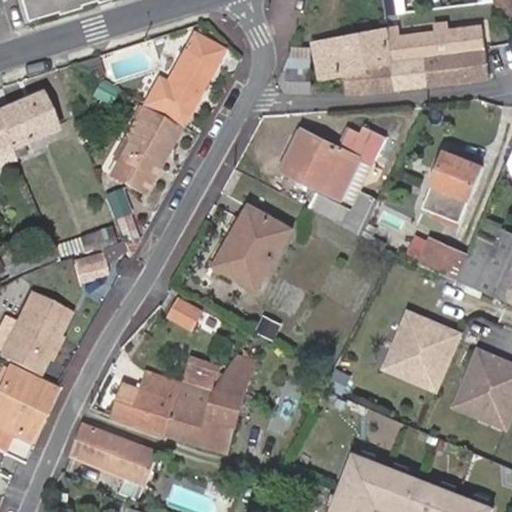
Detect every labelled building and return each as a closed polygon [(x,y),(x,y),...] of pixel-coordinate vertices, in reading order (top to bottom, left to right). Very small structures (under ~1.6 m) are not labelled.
[(20,0),(26,19),(87,0),(20,0)] [(511,0),(498,0),(496,2),(509,22),(511,19),(511,0)] [(437,34),(450,33),(449,26),(435,27),(437,34)] [(399,27),(391,28),(392,39),(393,59),(394,60),(425,57),(486,51),(483,29),(450,33),(437,34),(422,36),(423,41),(401,44),(399,27)] [(396,88),(394,60),(393,59),(392,39),(317,45),(319,72),(347,69),(348,93),(396,88)] [(157,81),(143,105),(163,117),(180,126),(220,53),(192,40),(166,86),(157,81)] [(313,48),(291,47),(284,69),(290,69),(311,70),(313,48)] [(489,77),(489,75),(486,51),(425,57),(429,84),(430,84),(489,77)] [(396,88),(429,84),(425,57),(394,60),(396,88)] [(290,69),(288,90),(311,93),(314,71),(311,70),(290,69)] [(123,81),(119,90),(129,96),(134,87),(123,81)] [(117,91),(102,83),(94,97),(109,105),(117,91)] [(41,93),(0,109),(0,121),(12,150),(57,134),(41,93)] [(163,117),(143,105),(122,140),(125,142),(113,164),(129,173),(120,188),(139,198),(177,132),(180,126),(163,117)] [(12,150),(0,121),(0,168),(16,161),(12,150)] [(299,132),(279,172),(320,193),(347,206),(367,169),(380,140),(358,128),(355,136),(341,128),(330,150),(299,132)] [(274,168),(279,172),(299,132),(294,130),(274,168)] [(459,224),(480,173),(458,164),(461,158),(445,151),(420,208),(459,224)] [(511,154),(510,153),(500,178),(501,182),(511,186),(511,154)] [(458,164),(480,173),(483,167),(461,158),(458,164)] [(105,181),(120,188),(129,173),(113,164),(105,181)] [(361,243),(383,194),(366,186),(351,216),(343,233),(359,242),(361,243)] [(313,195),(304,210),(336,228),(345,213),(313,195)] [(253,203),(217,262),(259,287),(293,227),(253,203)] [(404,218),(386,209),(379,224),(396,232),(404,218)] [(127,212),(112,217),(127,257),(136,236),(127,212)] [(351,216),(345,213),(336,228),(343,233),(351,216)] [(83,252),(107,244),(103,232),(79,241),(83,252)] [(511,276),(511,238),(498,233),(492,246),(484,265),(511,276)] [(457,277),(466,255),(467,253),(433,238),(423,261),(457,277)] [(466,255),(467,255),(484,265),(492,246),(474,238),(467,253),(466,255)] [(83,252),(79,241),(58,248),(62,258),(83,252)] [(8,280),(57,258),(52,245),(2,266),(8,280)] [(466,255),(457,277),(511,300),(511,297),(511,276),(484,265),(466,255)] [(100,258),(79,264),(82,277),(104,271),(100,258)] [(2,358),(43,377),(52,357),(65,332),(76,308),(35,289),(2,358)] [(205,310),(183,296),(174,310),(196,324),(205,310)] [(461,335),(407,313),(383,370),(438,392),(461,335)] [(65,332),(52,357),(57,359),(70,335),(65,332)] [(252,359),(239,349),(222,382),(218,383),(214,389),(181,380),(166,433),(227,450),(252,359)] [(511,423),(511,362),(479,349),(456,406),(510,429),(511,423)] [(191,356),(184,370),(191,373),(189,379),(213,385),(224,367),(191,356)] [(28,440),(54,388),(9,366),(0,383),(0,448),(3,450),(12,432),(28,440)] [(166,433),(181,380),(146,370),(136,408),(118,402),(113,417),(132,425),(166,433)] [(145,480),(157,451),(157,450),(82,421),(69,450),(145,480)] [(362,447),(360,453),(375,460),(377,454),(362,447)] [(370,511),(372,508),(368,498),(378,494),(383,506),(399,511),(488,511),(491,508),(483,505),(468,498),(453,492),(449,490),(437,485),(421,479),(407,473),(393,467),(387,465),(375,460),(360,453),(354,450),(340,486),(338,490),(332,504),(329,511),(370,511)] [(177,463),(170,460),(165,472),(172,476),(177,463)] [(395,461),(393,467),(407,473),(409,467),(395,461)] [(439,479),(437,485),(449,490),(452,485),(439,479)] [(326,501),(332,504),(338,490),(332,487),(326,501)] [(471,492),(468,498),(483,505),(486,498),(471,492)] [(368,498),(372,508),(382,511),(399,511),(383,506),(378,494),(368,498)]
